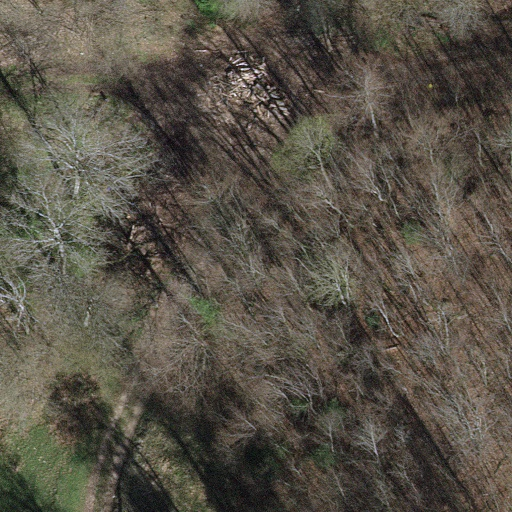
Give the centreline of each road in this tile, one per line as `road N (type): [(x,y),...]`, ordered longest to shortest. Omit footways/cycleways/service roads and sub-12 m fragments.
road 1 (track): [(0,62),(81,62),(163,85),(192,107),(213,154),(204,222),(147,339),(126,406),(113,511)]
road 2 (track): [(0,208),(192,107),(440,18),(511,2)]
